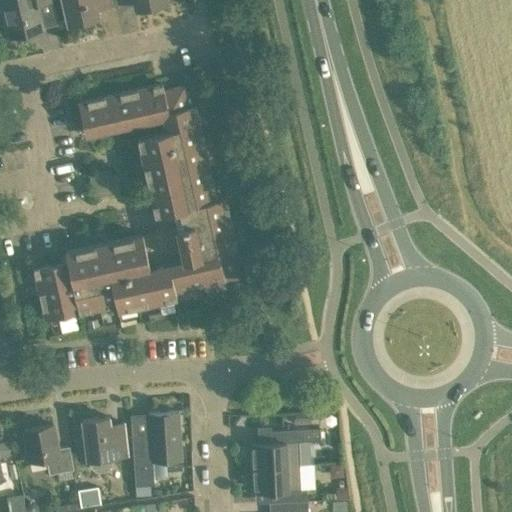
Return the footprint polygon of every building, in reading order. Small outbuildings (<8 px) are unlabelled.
[(0,0),(0,1),(8,35),(41,27),(41,26),(36,2),(46,0),(0,0)] [(61,0),(66,21),(96,15),(95,8),(112,4),(110,0),(61,0)] [(161,82),(77,101),(84,130),(160,112),(164,129),(135,135),(153,212),(157,211),(162,231),(142,236),(141,232),(64,249),(66,257),(32,265),(43,316),(72,309),(71,303),(75,302),(78,311),(115,302),(116,308),(224,283),(223,279),(237,275),(231,248),(236,246),(224,195),(215,197),(193,101),(187,103),(182,84),(162,89),(161,82)] [(86,172),(92,196),(112,192),(107,167),(86,172)] [(154,483),(152,461),(166,460),(166,469),(182,468),(181,459),(180,459),(176,409),(147,412),(130,413),(135,484),(154,483)] [(293,413),(294,423),(310,422),(309,412),(293,413)] [(112,455),(107,415),(80,419),(85,459),(112,455)] [(22,430),(28,460),(46,457),(49,473),(57,471),(58,480),(72,477),(71,469),(73,468),(69,445),(56,447),(52,424),(22,430)] [(248,443),(249,467),(300,464),(298,440),(319,439),(319,427),(270,429),(271,442),(248,443)] [(6,441),(0,441),(0,456),(9,455),(6,441)] [(301,487),(300,464),(249,467),(251,491),(254,491),(255,501),(269,502),(307,500),(306,487),(301,487)] [(80,505),(100,502),(97,486),(78,489),(80,505)] [(336,488),(337,499),(347,499),(347,488),(336,488)] [(25,511),(22,493),(6,495),(9,511),(25,511)] [(346,511),(346,499),(332,500),(333,507),(337,511),(346,511)] [(307,511),(307,500),(269,502),(269,511),(307,511)] [(55,505),(55,511),(76,508),(75,501),(55,505)] [(156,510),(155,502),(144,504),(146,511),(156,510)]
